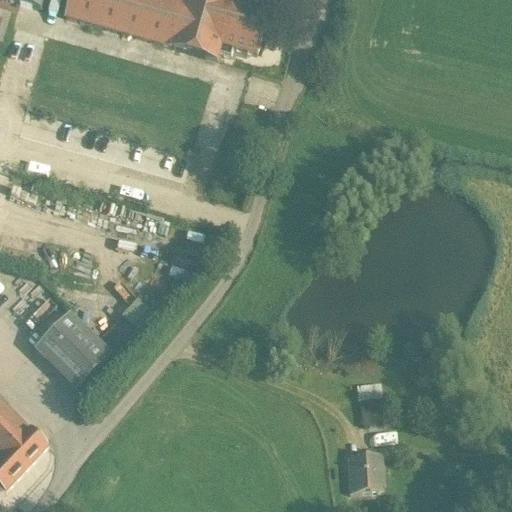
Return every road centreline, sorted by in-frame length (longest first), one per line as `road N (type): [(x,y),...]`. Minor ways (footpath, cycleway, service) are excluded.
road 1 (unclassified): [(41,511),(83,449),(176,351),(249,247),(319,0)]
road 2 (track): [(0,160),(179,202),(194,190),(237,84),(290,100)]
